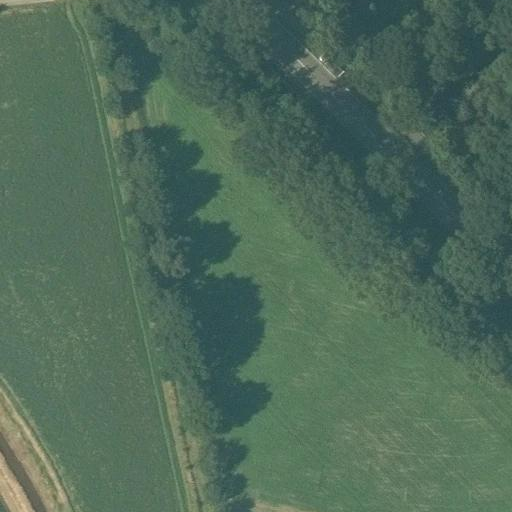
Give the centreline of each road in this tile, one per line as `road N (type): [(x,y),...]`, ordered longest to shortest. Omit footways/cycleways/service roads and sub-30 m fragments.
road 1 (track): [(99,0),(197,511)]
road 2 (primary): [(511,271),(234,0)]
